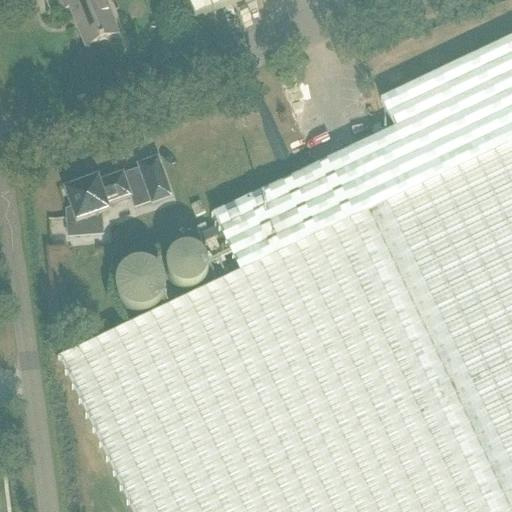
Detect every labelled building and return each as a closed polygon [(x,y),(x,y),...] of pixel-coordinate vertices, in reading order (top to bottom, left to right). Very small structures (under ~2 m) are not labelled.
[(101,0),(60,0),(65,11),(69,10),(86,50),(117,38),(101,0)] [(186,0),(195,20),(244,0),(186,0)] [(239,276),(59,361),(130,511),(511,511),(511,40),(380,103),(394,132),(212,218),(239,276)] [(170,199),(157,162),(138,168),(151,206),(170,199)] [(130,199),(122,177),(98,185),(97,182),(88,186),(88,185),(74,190),(74,191),(65,194),(71,212),(66,213),(67,228),(101,225),(101,217),(108,215),(106,208),(130,199)] [(52,236),(67,233),(65,220),(49,222),(52,236)]
